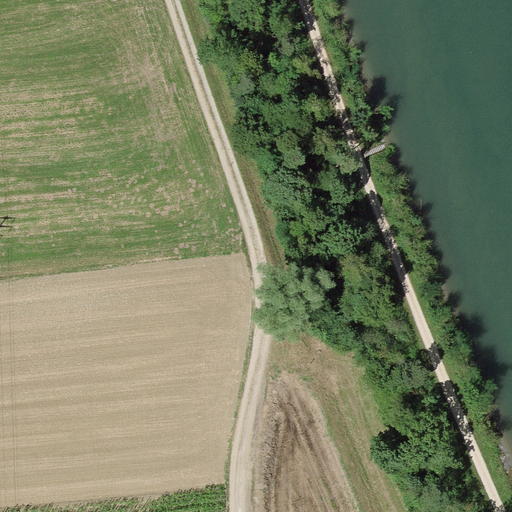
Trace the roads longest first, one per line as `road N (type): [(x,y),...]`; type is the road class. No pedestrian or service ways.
road 1 (track): [(299,0),(363,185),(495,511)]
road 2 (track): [(232,511),(259,281),(168,0)]
